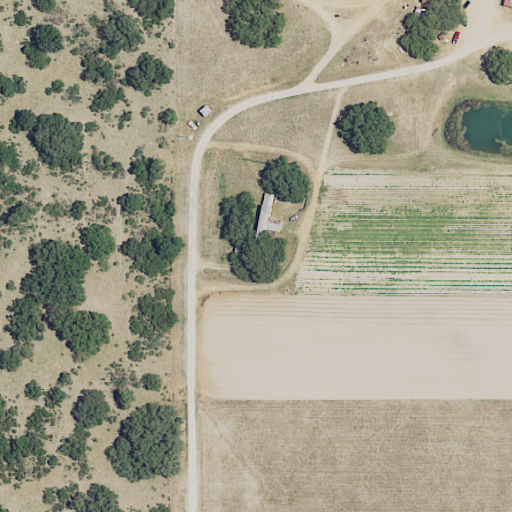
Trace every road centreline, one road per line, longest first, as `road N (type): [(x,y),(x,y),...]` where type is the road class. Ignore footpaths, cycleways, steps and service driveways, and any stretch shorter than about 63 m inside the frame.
road 1 (residential): [(200,144),(238,104),(298,88),(378,0),(483,12),(467,52),(298,88)]
road 2 (residential): [(200,144),(301,158),(316,191),(304,248),(284,279),(191,295)]
road 3 (residential): [(191,295),(191,511)]
road 4 (residential): [(200,144),(191,295)]
